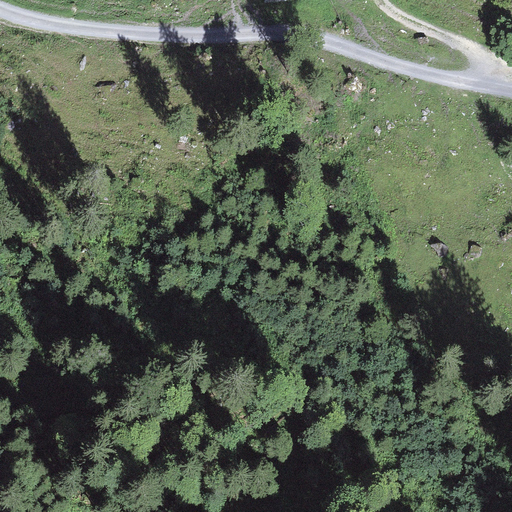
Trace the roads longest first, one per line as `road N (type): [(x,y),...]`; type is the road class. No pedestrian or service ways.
road 1 (track): [(511,92),(303,37),(94,29),(0,9)]
road 2 (track): [(502,91),(484,58),(380,0)]
